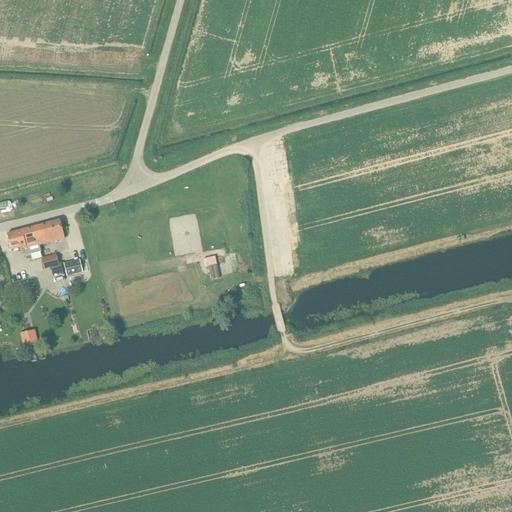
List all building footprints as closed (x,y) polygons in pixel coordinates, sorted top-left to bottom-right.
[(65,239),(62,230),(60,220),(33,227),(38,246),(65,239)] [(24,249),(38,246),(33,227),(7,234),(11,250),(23,247),(24,249)] [(40,260),(43,271),(58,267),(55,255),(40,260)] [(218,256),(203,260),(205,267),(220,263),(218,256)] [(67,277),(83,273),(80,260),(64,265),(67,277)] [(31,332),(20,334),(23,343),(33,341),(31,332)]
